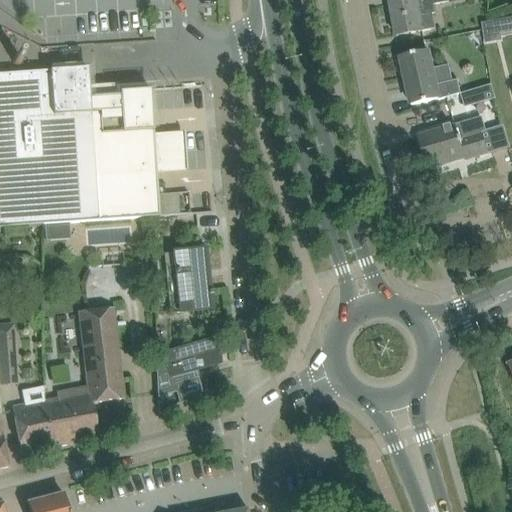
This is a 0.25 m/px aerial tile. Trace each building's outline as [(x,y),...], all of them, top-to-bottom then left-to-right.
[(416,0),(415,0),(390,5),(396,37),(422,32),(422,31),(434,29),(431,15),(435,14),(433,5),(448,2),(447,0),(422,0),(416,1),(416,0)] [(511,17),(480,24),(483,37),(496,35),(500,37),(511,35),(511,17)] [(401,61),(397,62),(400,76),(404,75),(408,93),(411,106),(423,103),(423,105),(427,104),(427,102),(438,100),(438,101),(460,95),(457,80),(436,85),(429,53),(416,55),(416,54),(411,55),(411,57),(400,59),(401,61)] [(160,218),(151,90),(119,92),(120,97),(97,99),(90,99),(87,69),(0,75),(0,228),(105,221),(160,218)] [(460,93),(460,95),(464,108),(495,99),(491,84),(460,93)] [(455,125),(418,136),(428,168),(463,158),(465,161),(509,148),(503,126),(482,133),(478,119),(455,126),(455,125)] [(164,269),(169,314),(201,311),(201,314),(214,313),(212,292),(209,293),(205,250),(174,253),(176,267),(164,269)] [(141,263),(142,270),(152,270),(151,262),(141,263)] [(78,313),(88,394),(64,399),(45,402),(52,439),(54,449),(99,440),(91,404),(124,400),(113,309),(78,313)] [(0,328),(0,385),(17,385),(14,343),(10,344),(8,328),(0,328)] [(192,371),(220,363),(217,339),(165,354),(163,350),(155,352),(157,399),(176,393),(179,405),(202,393),(198,378),(194,379),(193,373),(192,373),(192,371)] [(52,439),(45,402),(42,388),(22,392),(24,406),(11,408),(21,455),(54,449),(52,439)] [(48,499),(27,505),(29,511),(67,511),(63,495),(60,496),(58,494),(49,497),(48,499)]
